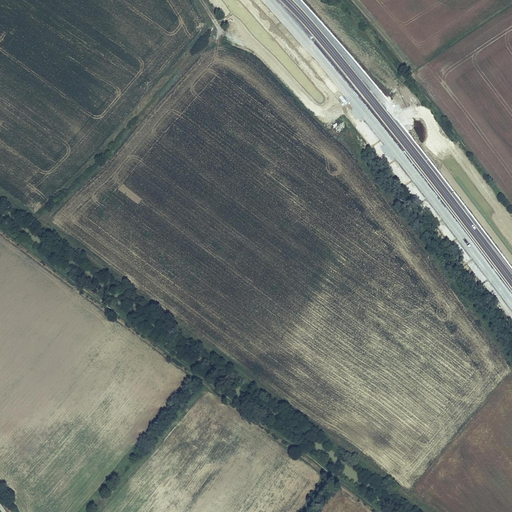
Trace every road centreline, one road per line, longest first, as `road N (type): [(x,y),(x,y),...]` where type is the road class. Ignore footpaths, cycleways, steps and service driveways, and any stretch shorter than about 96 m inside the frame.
road 1 (track): [(374,511),(0,227)]
road 2 (motorway): [(271,0),(511,302)]
road 3 (motorway): [(511,282),(287,0)]
